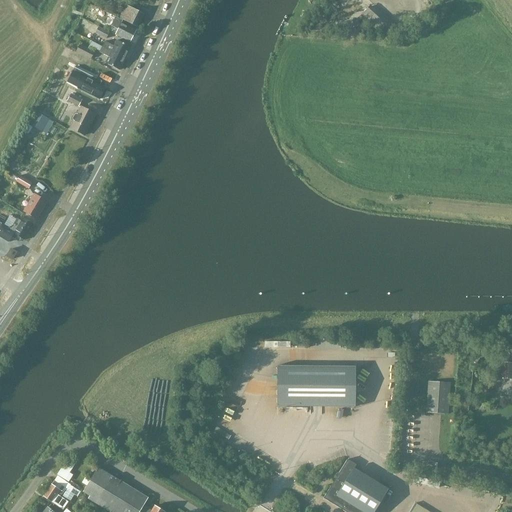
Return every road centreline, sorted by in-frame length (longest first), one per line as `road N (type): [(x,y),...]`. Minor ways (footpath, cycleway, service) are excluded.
road 1 (primary): [(2,317),(85,191),(178,0)]
road 2 (unclassified): [(13,511),(59,451),(74,445),(194,511)]
